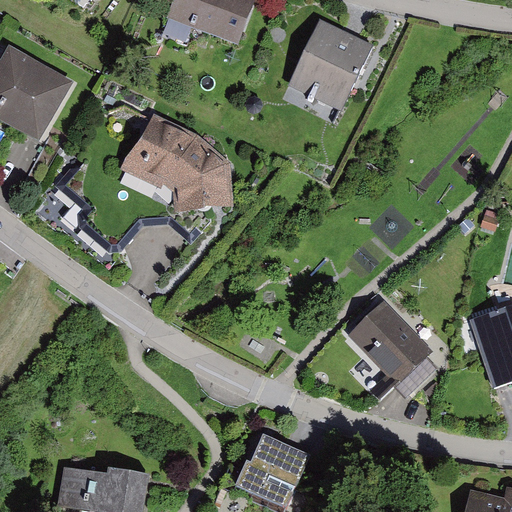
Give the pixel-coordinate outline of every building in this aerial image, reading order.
[(262,4),(251,0),(188,0),(178,27),(245,52),(262,4)] [(380,59),(326,33),(296,95),(350,122),(380,59)] [(84,87),(13,49),(0,73),(0,118),(52,146),(84,87)] [(179,222),(182,245),(240,237),(233,188),(208,191),(219,170),(149,136),(121,194),(179,222)] [(0,315),(9,303),(0,297),(0,315)] [(431,368),(387,326),(353,361),(397,403),(431,368)] [(511,326),(473,339),(497,412),(511,407),(511,326)] [(300,511),(321,461),(272,441),(252,493),(299,511),(300,511)] [(152,511),(156,485),(72,474),(68,511),(70,511),(152,511)] [(511,511),(511,507),(479,500),(475,511),(511,511)]
